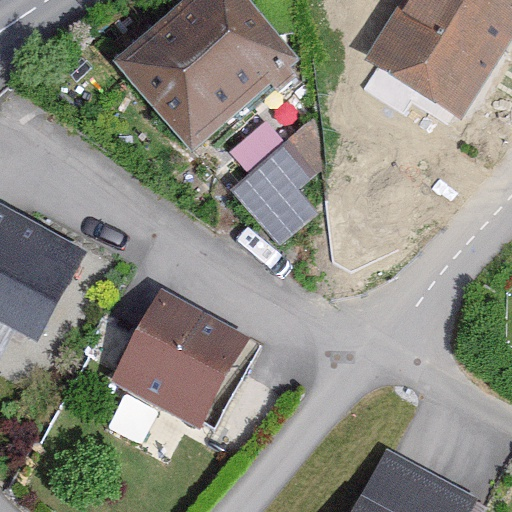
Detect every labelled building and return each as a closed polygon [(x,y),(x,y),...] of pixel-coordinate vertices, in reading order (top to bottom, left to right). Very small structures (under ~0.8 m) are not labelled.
[(263,0),(192,0),(135,48),(214,143),(313,60),(263,0)] [(511,0),(403,0),(376,42),(472,104),(511,43),(511,0)] [(250,171),(283,141),(266,121),(232,151),(250,171)] [(233,192),(264,225),(336,160),(305,126),(233,192)] [(0,315),(49,345),(95,270),(0,213),(0,315)] [(261,335),(159,283),(117,366),(218,418),(261,335)] [(429,511),(359,479),(343,511),(429,511)]
